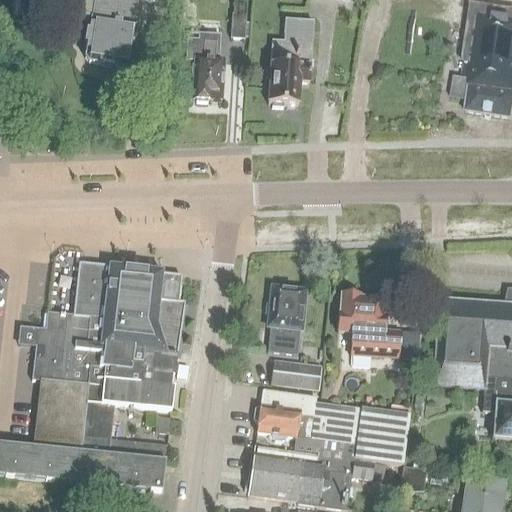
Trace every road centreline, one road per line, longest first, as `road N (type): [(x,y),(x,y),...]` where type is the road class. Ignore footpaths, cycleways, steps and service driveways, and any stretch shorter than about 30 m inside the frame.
road 1 (tertiary): [(186,511),(228,192)]
road 2 (tertiary): [(511,191),(228,192)]
road 3 (tertiary): [(228,192),(0,202)]
